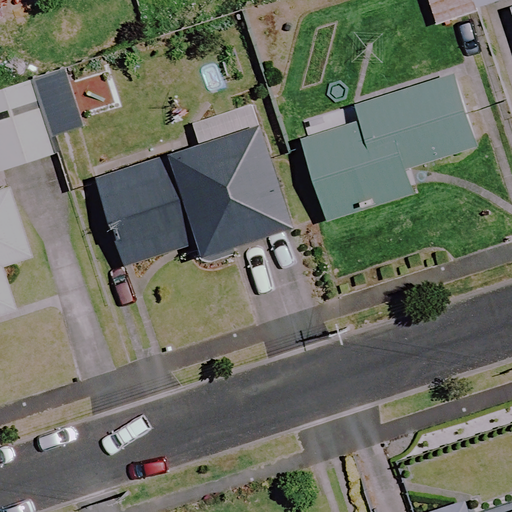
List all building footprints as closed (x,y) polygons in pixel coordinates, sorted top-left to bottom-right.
[(506,0),(427,0),(437,26),(506,0)] [(67,69),(0,90),(0,173),(53,157),(48,141),(86,129),(67,69)] [(477,148),(454,74),(296,124),(327,221),(413,194),(406,170),(477,148)] [(199,244),(203,257),(295,230),(263,124),(171,151),(96,174),(124,267),(199,244)] [(32,257),(10,189),(0,192),(0,316),(16,311),(2,267),(32,257)] [(511,511),(508,511),(478,511),(476,503),(445,511),(511,511)]
